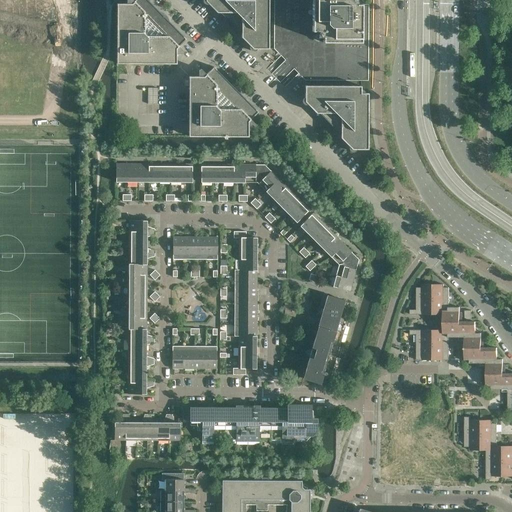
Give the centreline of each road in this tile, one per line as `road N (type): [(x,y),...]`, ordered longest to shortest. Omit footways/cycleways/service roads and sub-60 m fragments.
road 1 (unclassified): [(511,340),(178,0)]
road 2 (secondary): [(400,0),(406,149),(437,200),(511,256)]
road 3 (residential): [(164,217),(250,218),(276,246),(269,394)]
road 4 (secondary): [(511,204),(478,179),(448,123),(449,0)]
road 5 (residential): [(511,427),(452,370),(373,367)]
road 6 (residential): [(511,511),(487,497),(359,489)]
